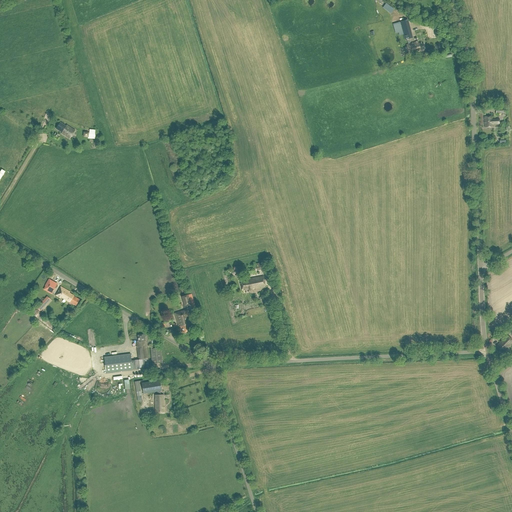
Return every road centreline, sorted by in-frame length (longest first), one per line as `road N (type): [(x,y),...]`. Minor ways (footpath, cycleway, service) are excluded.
road 1 (tertiary): [(479,270),(471,77),(452,0)]
road 2 (unclassified): [(210,363),(474,352)]
road 3 (unclassified): [(210,363),(0,235)]
road 4 (unclassified): [(257,511),(210,363)]
